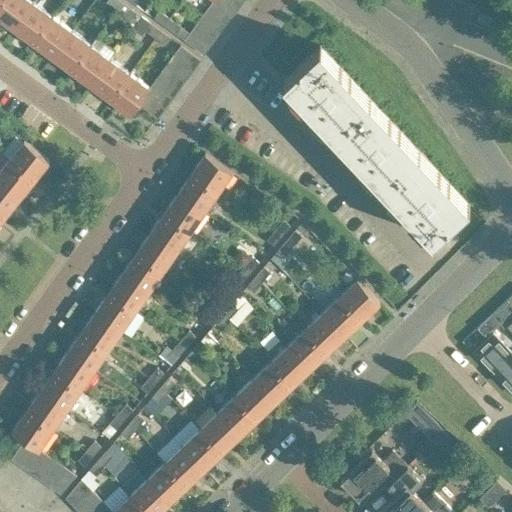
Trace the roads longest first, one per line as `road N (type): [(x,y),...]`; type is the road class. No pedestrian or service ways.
road 1 (residential): [(415,260),(327,170),(211,85)]
road 2 (residential): [(145,169),(0,375)]
road 3 (residential): [(511,189),(420,60),(410,22)]
road 4 (residential): [(282,460),(414,329)]
road 5 (residential): [(0,61),(145,169)]
road 6 (residential): [(414,329),(511,432)]
road 7 (residential): [(414,329),(500,251),(511,229)]
